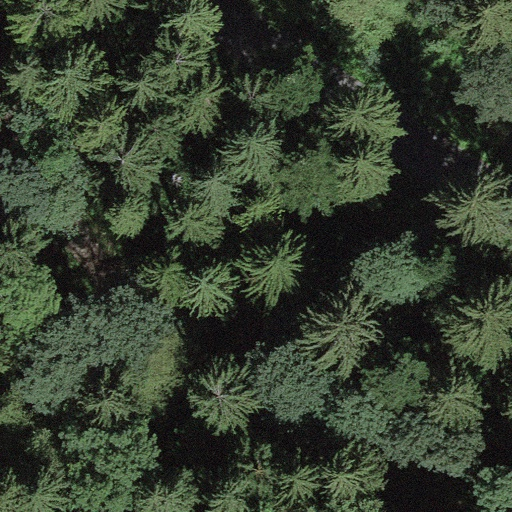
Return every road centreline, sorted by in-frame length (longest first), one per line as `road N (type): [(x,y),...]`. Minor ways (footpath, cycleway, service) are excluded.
road 1 (track): [(0,89),(91,288),(278,428),(424,511)]
road 2 (unclassified): [(511,213),(192,0)]
